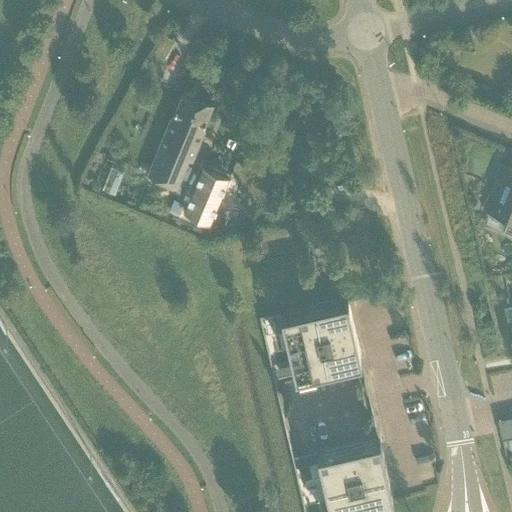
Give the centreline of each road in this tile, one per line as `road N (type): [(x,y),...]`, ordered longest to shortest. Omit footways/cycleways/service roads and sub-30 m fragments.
road 1 (tertiary): [(454,420),(382,103)]
road 2 (unclassified): [(371,66),(182,0)]
road 3 (residential): [(364,36),(511,2)]
road 4 (residential): [(511,134),(418,96),(382,103)]
